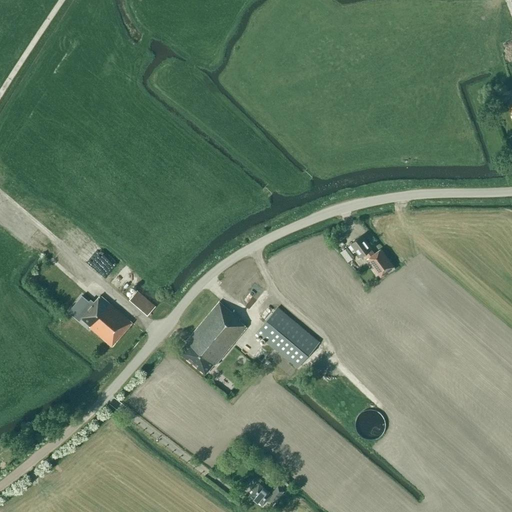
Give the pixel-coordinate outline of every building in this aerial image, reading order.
[(351,244),(351,245),(349,246),(353,252),(355,250),(360,257),(364,253),(368,258),(364,262),(377,279),(393,267),(380,249),(374,254),(370,249),(371,249),(361,236),(351,244)] [(68,305),(78,314),(93,297),(83,288),(68,305)] [(129,300),(144,313),(147,316),(155,306),(137,290),(129,300)] [(81,318),(90,326),(89,327),(112,346),(132,323),(100,295),(81,318)] [(179,352),(205,374),(213,364),(214,365),(246,327),(239,320),(240,319),(219,302),(186,341),(187,342),(179,352)] [(319,342),(278,307),(256,333),(297,368),(319,342)] [(269,354),(260,347),(253,357),(262,363),(269,354)] [(384,418),(379,414),(373,412),(367,413),(362,416),(358,421),(357,427),(358,433),(362,438),(368,441),(374,442),(380,440),(385,435),(387,430),(387,423),(384,418)] [(285,477),(281,481),(286,486),(290,481),(285,477)] [(259,484),(250,494),(263,505),(266,501),(271,505),(276,499),(283,491),(278,486),(271,494),(259,484)]
